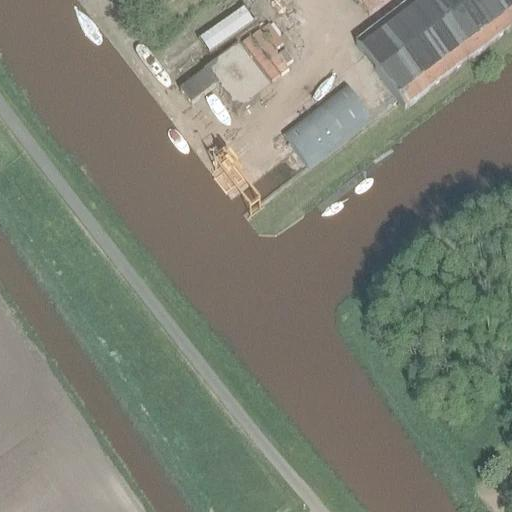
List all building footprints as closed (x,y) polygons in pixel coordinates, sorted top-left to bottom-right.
[(390,0),(351,0),(366,19),(390,0)] [(511,0),(416,0),(353,48),(401,112),(511,28),(511,0)] [(204,40),(214,55),(259,25),(249,10),(204,40)] [(271,80),(297,66),(275,26),(249,40),(271,80)] [(269,94),(235,51),(179,92),(190,107),(214,89),(236,119),(269,94)] [(372,123),(346,88),(284,134),(310,169),(372,123)]
